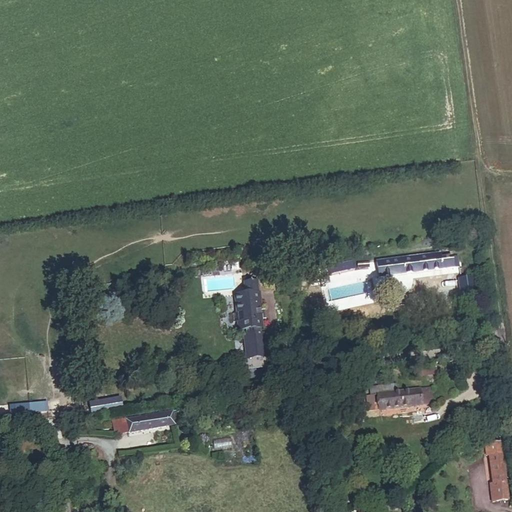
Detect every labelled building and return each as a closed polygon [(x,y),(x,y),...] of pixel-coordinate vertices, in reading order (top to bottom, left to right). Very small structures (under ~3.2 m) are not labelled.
[(380,258),(373,259),(376,281),(458,269),(457,258),(441,261),(440,256),(381,264),(380,258)] [(356,273),(354,264),(325,270),(327,279),(356,273)] [(315,284),(314,274),(303,275),(304,285),(315,284)] [(244,296),(235,297),(236,315),(233,316),(234,323),(237,323),(238,332),(245,331),(246,337),(244,338),(246,361),(266,359),(264,335),(261,336),(261,329),(263,329),(262,321),(262,311),(260,294),(259,295),(258,282),(243,283),(244,296)] [(368,412),(427,406),(426,396),(421,396),(420,393),(394,395),(393,384),(368,386),(369,396),(366,396),(368,412)] [(123,434),(124,436),(175,427),(172,413),(108,425),(110,437),(123,434)] [(485,456),(491,455),(494,486),(507,484),(503,443),(484,445),(485,456)] [(94,453),(80,454),(81,470),(96,469),(94,453)] [(78,473),(79,478),(81,489),(99,488),(96,475),(96,469),(81,470),(80,454),(77,455),(79,473),(78,473)]
